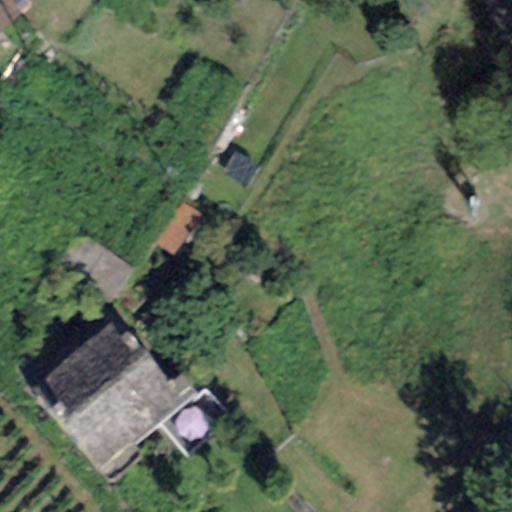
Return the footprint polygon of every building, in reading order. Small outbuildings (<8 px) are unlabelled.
[(3,0),(0,0),(0,34),(19,19),(3,0)] [(234,155),(221,177),(249,192),(262,171),(234,155)] [(180,200),(152,244),(177,259),(205,215),(180,200)] [(133,273),(75,234),(52,268),(110,307),(133,273)] [(127,342),(45,403),(100,477),(198,405),(182,384),(167,395),(127,342)]
